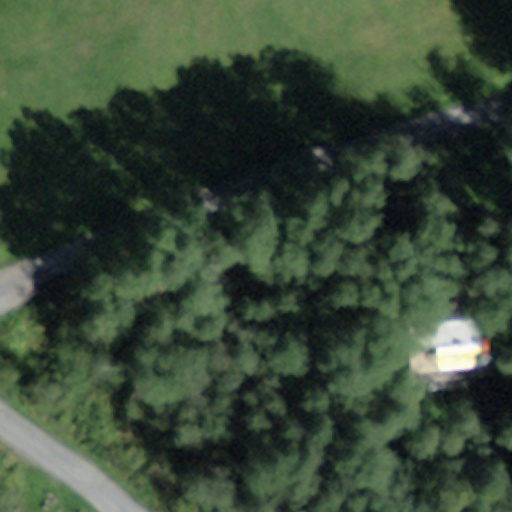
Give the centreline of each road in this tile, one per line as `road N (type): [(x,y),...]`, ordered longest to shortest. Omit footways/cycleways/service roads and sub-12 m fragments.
road 1 (track): [(0,286),(91,226),(511,80)]
road 2 (unclassified): [(125,511),(0,415)]
